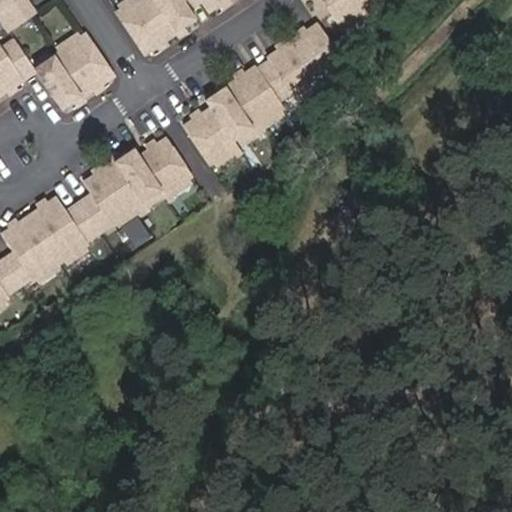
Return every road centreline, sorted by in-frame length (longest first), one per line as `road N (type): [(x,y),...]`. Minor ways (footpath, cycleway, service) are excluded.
road 1 (track): [(511,385),(332,405),(263,422),(224,462),(205,511)]
road 2 (residential): [(150,90),(280,0)]
